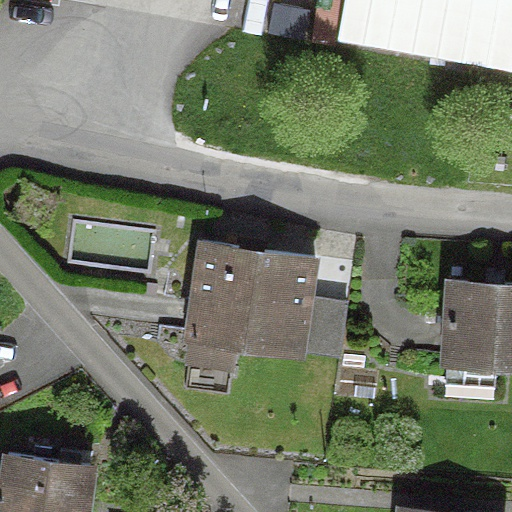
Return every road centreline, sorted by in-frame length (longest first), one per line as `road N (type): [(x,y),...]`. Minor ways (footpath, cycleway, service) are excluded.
road 1 (residential): [(0,132),(338,203),(511,220)]
road 2 (residential): [(0,236),(244,511)]
